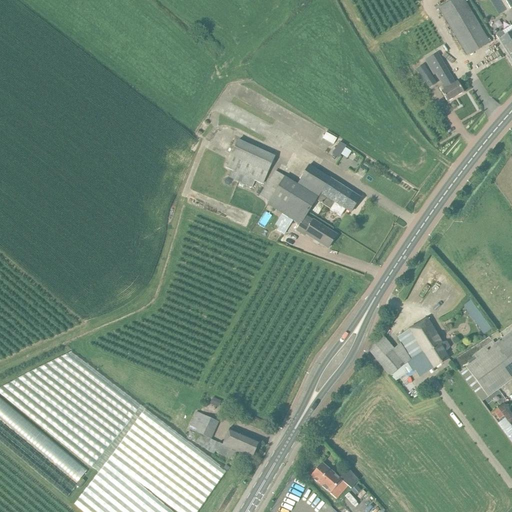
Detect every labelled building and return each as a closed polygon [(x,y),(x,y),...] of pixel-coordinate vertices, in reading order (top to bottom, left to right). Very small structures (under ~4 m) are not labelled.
[(463,0),(452,0),(439,8),(467,56),(489,43),(463,0)] [(511,27),(511,26),(496,35),(511,61),(511,27)] [(454,84),(437,53),(425,60),(433,74),(436,72),(439,77),(438,77),(445,89),(441,92),(447,102),(463,92),(457,82),(454,84)] [(423,64),(416,69),(429,89),(436,83),(423,64)] [(326,133),(323,139),(333,144),(336,138),(326,133)] [(228,162),(225,168),(231,171),(229,177),(251,187),(254,181),(262,184),(275,157),(238,139),(227,161),(228,162)] [(331,154),(345,159),(349,148),(335,143),(331,154)] [(308,212),(316,200),(340,216),(345,209),(351,213),(360,198),(309,165),(297,184),(284,177),(267,204),(282,214),(293,220),(300,225),(308,212)] [(154,201),(152,209),(165,214),(168,205),(154,201)] [(308,212),(300,225),(296,230),(304,236),(305,234),(328,248),(336,235),(313,220),(306,215),(308,212)] [(491,329),(470,301),(463,306),(484,334),(491,329)] [(442,343),(426,318),(397,337),(401,344),(394,349),(381,335),(370,352),(395,382),(412,371),(413,372),(415,371),(419,377),(448,359),(444,352),(449,347),(446,343),(442,343)] [(476,359),(465,367),(459,372),(482,402),(511,379),(511,330),(494,343),(493,341),(473,355),(476,359)] [(0,419),(78,481),(88,468),(0,398),(0,419)] [(212,398),(210,404),(218,408),(221,401),(212,398)] [(511,415),(504,405),(491,414),(511,443),(511,415)] [(233,459),(237,451),(251,458),(259,440),(230,428),(222,445),(211,440),(219,422),(196,412),(188,430),(190,430),(187,437),(196,442),(195,444),(214,454),(215,452),(227,457),(227,456),(233,459)] [(321,463),(310,477),(329,493),(333,496),(336,498),(347,485),(351,489),(358,480),(347,468),(339,478),(321,463)]
